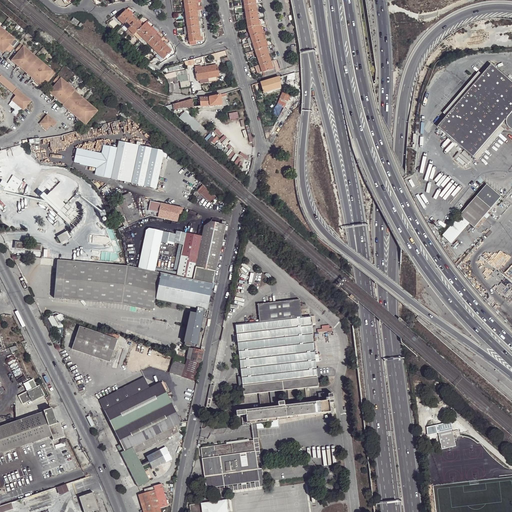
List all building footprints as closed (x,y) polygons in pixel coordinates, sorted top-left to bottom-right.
[(195,7),(195,3),(184,5),(185,12),(196,11),(199,10),(201,10),(201,6),(198,7),(195,7)] [(256,10),(255,6),(255,3),(244,4),(245,12),(256,10)] [(256,14),(256,10),(245,12),(247,20),(257,18),(256,14)] [(125,11),(117,19),(123,24),(132,15),(129,12),(128,14),(125,11)] [(196,11),(185,12),(186,20),(197,18),(196,15),(196,11)] [(132,15),(123,24),(128,30),(137,20),(132,15)] [(186,20),(187,27),(198,26),(197,23),(197,18),(186,20)] [(257,18),(247,20),(248,28),(259,25),(258,21),(257,18)] [(137,20),(128,30),(133,35),(136,32),(143,25),(138,20),(137,20)] [(143,25),(136,32),(141,37),(151,28),(148,25),(147,27),(144,24),(143,25)] [(259,25),(248,28),(251,35),(261,32),(259,25)] [(187,27),(188,35),(199,33),(198,30),(198,26),(187,27)] [(151,28),(141,37),(147,43),(156,33),(151,28)] [(253,43),(263,39),(261,32),(251,35),(253,43)] [(156,33),(147,43),(152,48),(160,40),(162,39),(156,33)] [(199,33),(188,35),(190,45),(196,45),(196,41),(200,41),(199,37),(199,33)] [(7,34),(0,42),(0,48),(4,52),(10,45),(13,48),(18,43),(7,34)] [(141,37),(138,41),(144,46),(147,43),(141,37)] [(255,50),(266,47),(263,39),(253,43),(255,50)] [(160,40),(152,48),(157,54),(166,45),(167,44),(165,41),(163,43),(160,40)] [(20,45),(15,51),(18,54),(13,59),(19,64),(17,65),(19,67),(30,53),(20,45)] [(166,45),(157,54),(163,59),(173,49),(170,46),(168,48),(166,45)] [(257,57),(268,54),(266,47),(255,50),(257,57)] [(30,53),(19,67),(20,68),(22,66),(27,71),(37,59),(30,53)] [(270,61),(269,57),(268,54),(257,57),(260,64),(270,61)] [(37,59),(27,71),(33,76),(32,77),(33,79),(44,65),(37,59)] [(276,72),(272,60),(270,61),(272,69),(262,72),(263,76),(276,72)] [(272,69),(270,61),(260,64),(262,72),(272,69)] [(44,65),(33,79),(35,80),(36,79),(41,83),(42,82),(45,84),(54,74),(44,65)] [(217,65),(205,67),(207,79),(216,77),(215,74),(218,74),(217,65)] [(459,151),(455,156),(466,165),(467,164),(470,161),(473,157),(500,126),(502,123),(502,120),(504,118),(511,107),(511,82),(492,65),(482,75),(446,115),(437,126),(465,150),(461,154),(459,151)] [(207,79),(205,67),(194,69),(196,77),(199,77),(199,80),(207,79)] [(443,112),(446,115),(482,75),(479,71),(443,112)] [(189,86),(187,75),(177,77),(178,81),(179,81),(181,88),(189,86)] [(0,76),(0,83),(11,93),(15,88),(0,76)] [(55,84),(49,90),(55,94),(54,95),(56,97),(67,84),(57,76),(52,81),(55,84)] [(280,88),(279,77),(260,83),(263,93),(275,89),(280,88)] [(73,91),(74,90),(67,84),(56,97),(58,98),(59,98),(64,102),(73,91)] [(14,96),(27,107),(31,102),(16,89),(12,94),(14,96)] [(64,102),(63,103),(68,107),(67,109),(69,110),(80,97),(73,91),(64,102)] [(287,102),(290,96),(284,92),(280,98),(281,98),(287,102)] [(208,98),(210,106),(221,105),(220,95),(208,98)] [(14,96),(10,101),(23,111),(27,107),(14,96)] [(80,97),(69,110),(71,112),(72,110),(77,115),(76,116),(78,118),(89,104),(80,97)] [(208,98),(199,98),(200,106),(210,106),(208,98)] [(177,103),(178,107),(194,107),(192,99),(177,103)] [(177,103),(166,107),(172,112),(178,107),(177,103)] [(89,104),(78,118),(80,119),(81,118),(86,122),(91,116),(94,118),(99,112),(89,104)] [(508,118),(511,113),(511,107),(504,118),(502,120),(502,123),(503,122),(503,123),(506,120),(507,121),(508,118)] [(507,126),(511,130),(511,113),(508,118),(507,121),(506,120),(503,123),(507,126)] [(187,114),(182,120),(200,136),(205,130),(187,114)] [(46,115),(42,119),(50,126),(52,128),(56,123),(46,115)] [(42,119),(38,124),(46,131),(50,126),(42,119)] [(477,160),(504,130),(500,126),(473,157),(477,160)] [(78,145),(75,158),(100,163),(98,171),(112,174),(157,184),(165,147),(119,137),(118,144),(104,141),(103,150),(78,145)] [(466,165),(455,156),(454,157),(465,167),(466,165)] [(100,163),(75,158),(75,159),(98,164),(97,171),(98,171),(100,163)] [(13,171),(7,179),(3,185),(15,188),(22,177),(13,171)] [(266,178),(265,186),(286,190),(288,181),(266,178)] [(212,198),(217,192),(203,180),(198,186),(212,198)] [(491,208),(501,196),(487,183),(476,195),(491,208)] [(61,213),(71,203),(67,198),(65,200),(50,187),(47,191),(42,187),(38,190),(58,209),(57,209),(61,213)] [(122,216),(125,223),(141,215),(129,190),(113,198),(121,217),(122,216)] [(476,195),(460,214),(467,221),(474,227),(475,226),(487,212),(491,208),(476,195)] [(162,198),(158,214),(178,218),(180,210),(182,211),(184,204),(174,202),(175,201),(162,198)] [(78,210),(71,203),(61,213),(69,220),(78,210)] [(490,215),(487,212),(475,226),(478,228),(490,215)] [(467,221),(460,214),(444,233),(451,239),(467,221)] [(214,280),(226,218),(223,217),(222,220),(212,218),(206,222),(203,233),(178,227),(177,230),(150,225),(147,227),(140,264),(139,265),(214,280)] [(61,238),(71,233),(67,226),(58,232),(61,238)] [(106,242),(104,241),(105,238),(94,236),(93,242),(106,244),(106,242)] [(16,244),(30,246),(41,247),(41,241),(16,238),(16,244)] [(127,262),(57,255),(56,293),(122,300),(154,307),(156,300),(157,295),(208,306),(214,280),(139,265),(140,264),(127,262)] [(157,295),(156,300),(208,312),(209,306),(208,306),(157,295)] [(318,376),(317,367),(310,314),(302,316),(300,298),(260,302),(261,320),(254,321),(251,321),(236,323),(242,376),(239,376),(240,385),(243,385),(244,393),(259,392),(261,406),(237,409),(237,414),(242,413),(246,413),(247,419),(256,418),(331,411),(330,402),(334,402),(333,392),(329,393),(328,391),(319,392),(320,400),(277,404),(272,405),(270,390),(275,390),(319,385),(318,376)] [(118,336),(80,324),(72,347),(110,360),(118,336)] [(189,344),(186,354),(193,356),(195,345),(189,344)] [(195,345),(193,356),(202,359),(204,347),(195,345)] [(195,378),(200,360),(201,360),(176,352),(174,358),(171,368),(170,371),(195,378)] [(163,365),(171,368),(174,358),(166,355),(163,365)] [(106,408),(145,388),(140,377),(100,397),(106,408)] [(167,386),(163,378),(145,388),(106,408),(123,442),(120,444),(140,484),(151,478),(144,463),(151,460),(154,465),(172,456),(166,444),(148,453),(150,458),(143,462),(137,449),(180,428),(179,426),(182,425),(182,422),(181,419),(182,419),(166,387),(167,386)] [(23,384),(23,385),(28,383),(30,387),(26,390),(25,390),(26,392),(17,396),(22,405),(31,400),(32,402),(44,396),(39,386),(36,387),(32,379),(30,380),(28,382),(27,380),(22,382),(23,384)] [(215,384),(211,383),(206,405),(211,406),(212,404),(211,404),(215,384)] [(0,426),(0,453),(51,436),(53,440),(64,437),(59,423),(57,423),(52,408),(0,426)] [(258,438),(256,418),(247,419),(246,413),(242,413),(242,416),(243,424),(251,424),(254,439),(255,450),(253,451),(254,462),(257,461),(259,480),(206,487),(207,493),(220,491),(220,496),(198,498),(198,502),(226,498),(225,490),(265,485),(263,473),(263,468),(258,438)] [(436,432),(437,432),(451,429),(452,429),(450,421),(435,424),(436,432)] [(452,434),(438,436),(439,440),(441,448),(454,445),(453,440),(452,436),(452,434)] [(255,450),(254,439),(201,446),(206,487),(259,480),(257,461),(254,462),(253,451),(255,450)] [(143,490),(149,511),(163,511),(162,505),(170,502),(163,480),(145,486),(146,489),(143,490)] [(69,492),(66,484),(57,488),(60,495),(69,492)] [(145,511),(149,511),(143,490),(139,491),(145,511)] [(91,511),(92,511),(99,509),(93,492),(79,497),(83,511),(91,511)] [(228,511),(226,498),(198,502),(189,503),(190,511),(228,511)] [(11,503),(0,506),(0,511),(3,511),(14,509),(11,503)]
